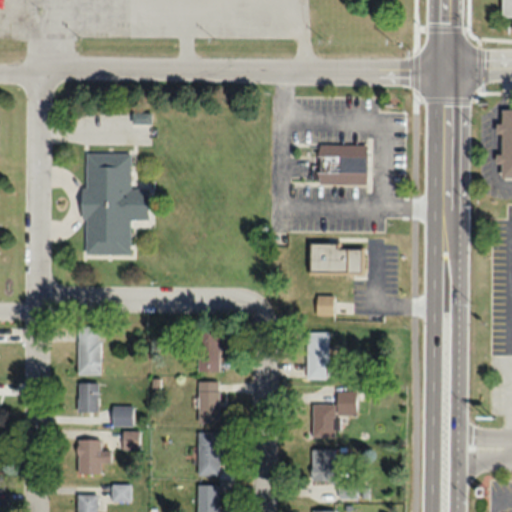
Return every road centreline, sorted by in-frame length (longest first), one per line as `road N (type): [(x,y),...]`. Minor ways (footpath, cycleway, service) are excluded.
road 1 (residential): [(0,68),(445,67)]
road 2 (residential): [(34,511),(39,68)]
road 3 (residential): [(262,511),(265,344),(255,322),(234,310),(37,309)]
road 4 (secondary): [(455,511),(458,283),(443,204)]
road 5 (secondary): [(443,204),(430,511)]
road 6 (secondary): [(443,204),(445,67)]
